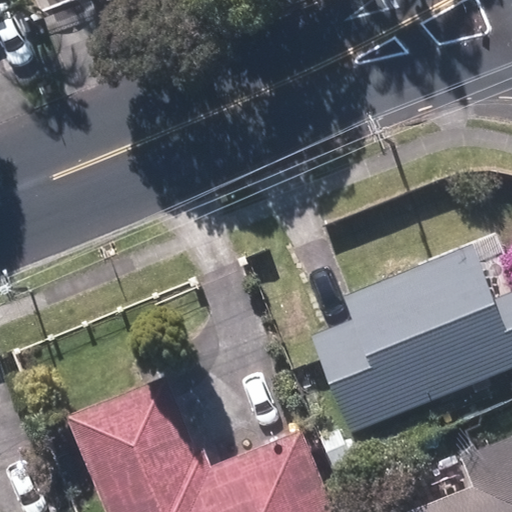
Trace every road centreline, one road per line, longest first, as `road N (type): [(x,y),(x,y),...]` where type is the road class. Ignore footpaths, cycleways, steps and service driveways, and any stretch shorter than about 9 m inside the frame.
road 1 (tertiary): [(0,198),(271,90)]
road 2 (tertiary): [(511,35),(429,68),(271,90)]
road 3 (tertiary): [(271,90),(391,0)]
